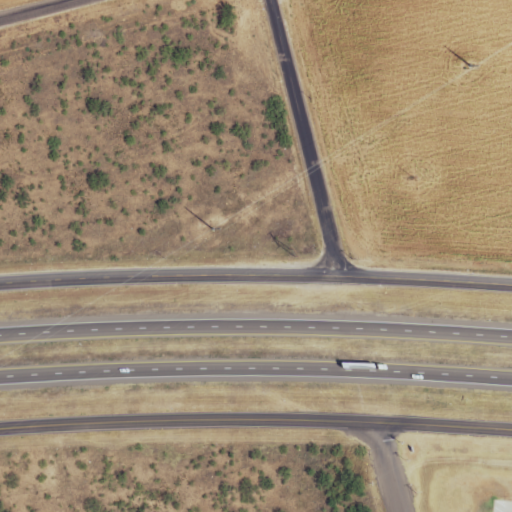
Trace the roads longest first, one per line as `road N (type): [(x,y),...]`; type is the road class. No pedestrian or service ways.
road 1 (motorway): [(511,336),(235,326),(0,335)]
road 2 (motorway): [(0,376),(247,367),(511,377)]
road 3 (tertiary): [(0,425),(377,419),(511,428)]
road 4 (tertiary): [(0,278),(511,286)]
road 5 (residential): [(340,280),(274,66),(264,0)]
